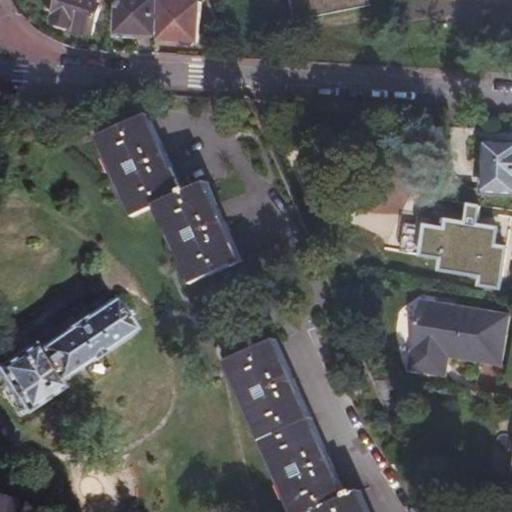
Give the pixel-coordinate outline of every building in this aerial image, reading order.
[(62,0),(60,11),(57,26),(67,28),(69,34),(77,35),(82,31),(101,35),(108,11),(100,4),(101,0),(62,0)] [(157,31),(158,0),(122,0),(122,30),(140,31),(140,36),(149,36),(150,31),(157,31)] [(199,40),(201,0),(196,0),(165,0),(165,38),(199,40)] [(369,0),(288,0),(293,22),(371,8),(369,0)] [(149,115),(99,138),(133,215),(156,206),(192,286),(243,262),(207,181),(183,192),(149,115)] [(511,144),(484,143),(481,193),(511,194),(511,144)] [(444,231),(421,227),(416,256),(439,260),(438,269),(479,277),(478,285),(499,287),(502,267),(491,266),(497,231),(445,222),(444,231)] [(410,373),(439,378),(442,358),(449,359),(502,368),(511,319),(422,302),(410,373)] [(32,346),(0,367),(0,379),(23,415),(61,390),(57,383),(85,364),(87,366),(103,355),(102,353),(130,334),(110,303),(81,323),(80,321),(63,332),(64,334),(36,353),(32,346)] [(369,511),(362,493),(347,500),(279,342),(227,364),(293,511),(369,511)] [(442,358),(439,378),(446,379),(449,359),(442,358)]
